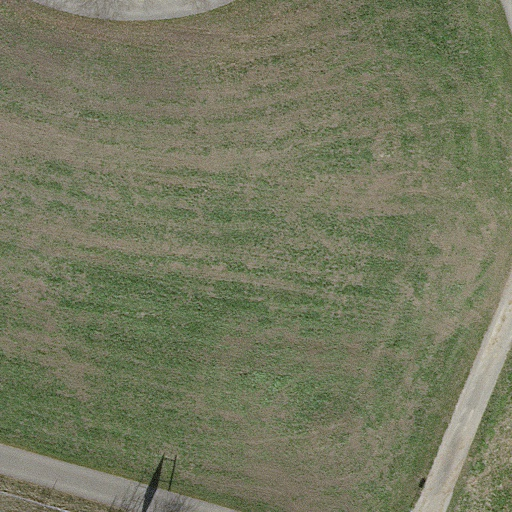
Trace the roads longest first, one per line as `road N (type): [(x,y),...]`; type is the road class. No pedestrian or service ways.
road 1 (track): [(430,511),(511,304)]
road 2 (track): [(0,459),(180,511)]
